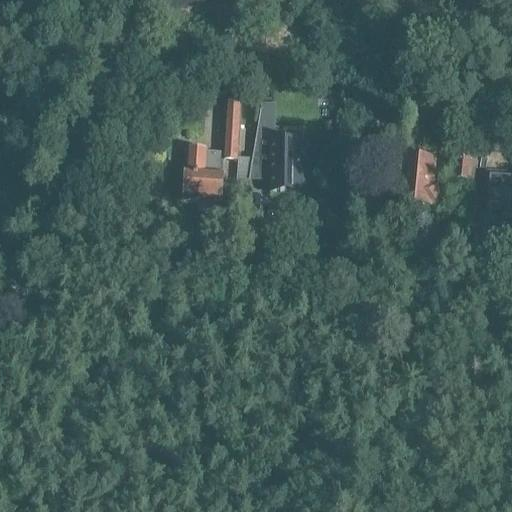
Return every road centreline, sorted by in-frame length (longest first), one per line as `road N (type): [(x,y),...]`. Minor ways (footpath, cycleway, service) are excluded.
road 1 (unclassified): [(511,300),(35,261)]
road 2 (unclassified): [(35,261),(155,0)]
road 3 (track): [(368,511),(404,292)]
